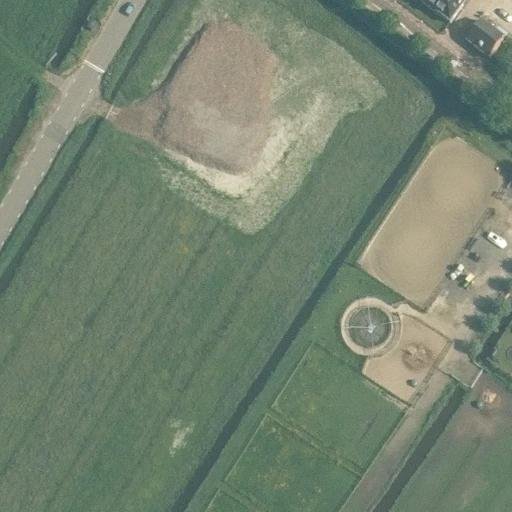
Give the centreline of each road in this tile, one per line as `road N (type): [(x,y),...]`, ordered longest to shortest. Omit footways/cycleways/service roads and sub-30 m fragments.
road 1 (tertiary): [(0,225),(131,0)]
road 2 (tertiary): [(511,104),(378,0)]
